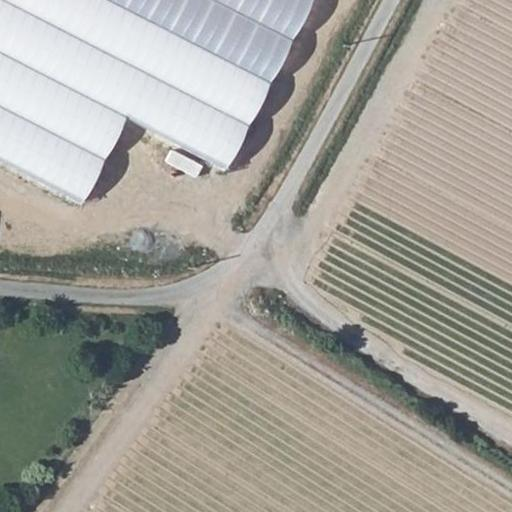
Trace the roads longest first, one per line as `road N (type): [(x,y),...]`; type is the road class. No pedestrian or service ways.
road 1 (unclassified): [(394,0),(269,223),(217,279),(171,295),(123,297),(0,288)]
road 2 (track): [(243,257),(321,317),(511,434)]
road 3 (track): [(207,282),(38,511)]
